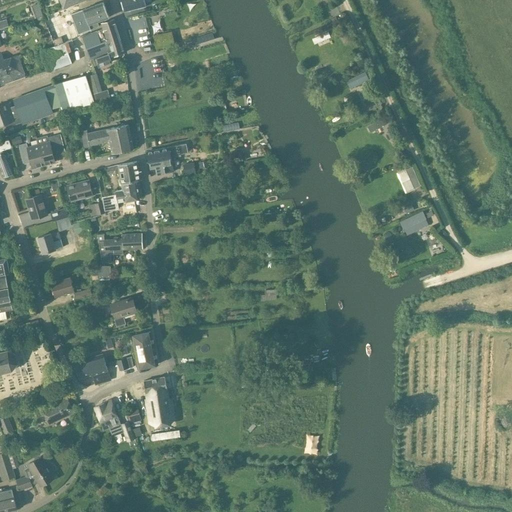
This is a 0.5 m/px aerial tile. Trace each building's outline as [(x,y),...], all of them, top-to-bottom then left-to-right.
[(68,0),(69,0),(61,3),(63,9),(86,0),(68,0)] [(122,0),(126,10),(146,5),(144,0),(122,0)] [(72,14),(79,34),(90,30),(99,27),(97,22),(110,17),(104,2),(72,14)] [(92,33),(84,36),(91,59),(96,58),(99,56),(108,52),(108,53),(109,53),(108,49),(112,48),(110,43),(121,40),(114,19),(102,24),(103,28),(91,32),(92,33)] [(176,31),(155,34),(157,46),(177,43),(176,31)] [(99,56),(96,58),(99,66),(113,62),(111,57),(125,52),(121,40),(110,43),(112,48),(108,49),(109,53),(108,53),(108,52),(99,56)] [(0,83),(1,85),(26,76),(25,74),(19,55),(4,60),(2,54),(0,54),(0,83)] [(356,83),(374,76),(372,70),(354,77),(356,83)] [(96,73),(89,76),(94,94),(102,91),(96,73)] [(61,106),(62,111),(62,112),(63,112),(64,115),(92,106),(94,106),(85,76),(55,85),(55,87),(61,106)] [(11,107),(11,106),(10,102),(0,105),(0,125),(5,124),(6,127),(20,122),(19,119),(21,118),(23,124),(53,114),(51,109),(44,90),(44,88),(13,99),(16,106),(11,107)] [(373,131),(389,123),(386,117),(370,124),(373,131)] [(128,124),(108,129),(111,142),(113,154),(134,149),(128,124)] [(87,130),(81,131),(84,148),(90,147),(92,146),(92,145),(111,142),(108,129),(88,133),(87,130)] [(39,145),(44,165),(56,162),(54,156),(61,154),(56,135),(48,137),(49,142),(39,145)] [(0,149),(11,146),(9,138),(0,141),(0,149)] [(44,165),(39,145),(28,148),(27,143),(20,145),(25,164),(31,162),(33,168),(44,165)] [(156,168),(157,175),(166,173),(174,172),(171,156),(188,152),(186,144),(169,147),(147,152),(149,163),(150,163),(151,169),(156,168)] [(13,174),(4,151),(3,152),(2,149),(0,150),(0,164),(5,177),(13,174)] [(122,183),(137,180),(137,179),(141,179),(137,162),(119,165),(120,173),(122,183)] [(200,172),(199,166),(195,166),(194,163),(184,165),(186,175),(196,173),(196,172),(200,172)] [(416,181),(420,179),(414,165),(398,172),(406,192),(419,187),(416,181)] [(89,180),(68,186),(72,200),(93,195),(89,180)] [(137,180),(122,183),(123,190),(116,191),(117,194),(102,197),(104,211),(119,208),(118,202),(125,201),(140,198),(137,180)] [(37,196),(27,199),(33,219),(48,215),(42,195),(41,195),(37,196)] [(105,214),(102,202),(88,205),(91,216),(98,215),(98,216),(105,214)] [(66,208),(51,213),(53,221),(69,216),(66,208)] [(408,234),(431,225),(425,210),(402,220),(408,234)] [(56,221),(59,232),(74,228),(76,235),(90,230),(87,220),(72,224),(69,217),(56,221)] [(56,249),(54,241),(61,239),(59,231),(38,238),(43,253),(56,249)] [(142,234),(123,234),(123,238),(104,239),(104,234),(97,234),(99,241),(97,241),(100,263),(112,262),(111,254),(124,254),(123,249),(143,248),(142,234)] [(7,258),(0,259),(0,311),(13,309),(6,274),(10,273),(7,258)] [(111,279),(110,266),(98,266),(98,279),(111,279)] [(70,278),(52,283),(56,296),(74,291),(70,278)] [(90,288),(74,293),(76,300),(92,295),(90,288)] [(277,300),(276,289),(265,290),(265,295),(261,295),(261,301),(277,300)] [(114,319),(116,326),(125,323),(123,316),(137,312),(133,298),(112,304),(116,318),(114,319)] [(101,325),(98,314),(89,316),(93,328),(101,325)] [(40,328),(38,320),(8,327),(10,335),(40,328)] [(132,335),(139,369),(159,365),(152,331),(132,335)] [(105,339),(108,349),(114,347),(111,337),(105,339)] [(8,351),(0,352),(0,372),(12,370),(17,364),(15,354),(8,351)] [(103,354),(75,363),(80,380),(93,376),(96,384),(111,379),(103,354)] [(129,368),(127,358),(118,360),(121,370),(129,368)] [(150,423),(173,419),(168,390),(165,377),(144,381),(146,392),(145,392),(150,423)] [(50,423),(74,412),(67,398),(43,409),(50,423)] [(121,424),(117,416),(111,400),(95,406),(102,422),(101,423),(104,431),(110,429),(113,436),(123,433),(126,442),(136,439),(130,424),(129,424),(129,421),(121,424)] [(138,409),(126,413),(129,421),(129,424),(130,424),(141,421),(138,409)] [(11,426),(6,416),(0,418),(0,423),(2,429),(11,426)] [(179,429),(151,433),(152,440),(180,436),(179,429)] [(6,448),(7,451),(8,451),(13,469),(20,466),(13,445),(6,448)] [(0,472),(3,481),(15,477),(13,469),(8,451),(7,451),(0,453),(0,472)] [(32,483),(38,481),(41,486),(45,484),(46,487),(51,483),(50,481),(54,478),(46,466),(48,465),(43,455),(28,464),(30,467),(24,470),(26,476),(16,480),(20,491),(33,486),(32,483)] [(133,466),(138,476),(148,471),(144,461),(133,466)] [(17,509),(14,497),(12,489),(0,491),(0,511),(9,511),(10,511),(17,509)]
